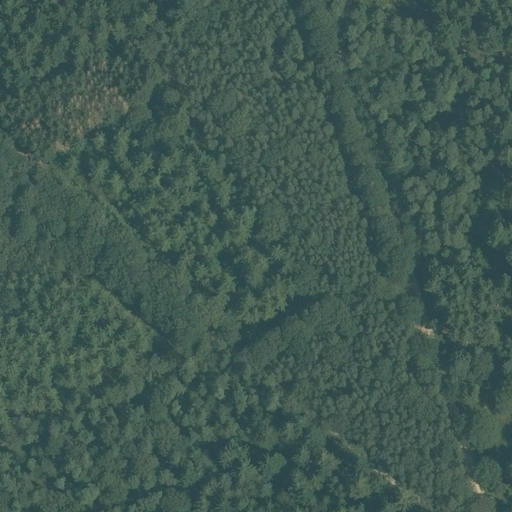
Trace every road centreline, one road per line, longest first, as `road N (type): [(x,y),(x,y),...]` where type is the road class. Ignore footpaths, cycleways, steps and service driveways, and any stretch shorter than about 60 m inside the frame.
road 1 (track): [(316,0),(481,511)]
road 2 (track): [(0,162),(400,486)]
road 3 (track): [(211,332),(0,445)]
road 4 (track): [(0,316),(91,268),(107,249)]
